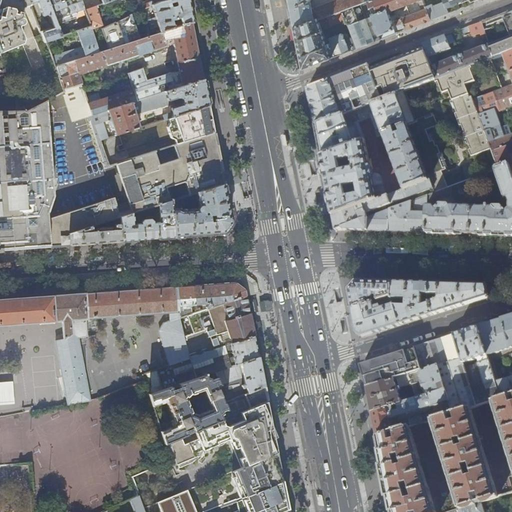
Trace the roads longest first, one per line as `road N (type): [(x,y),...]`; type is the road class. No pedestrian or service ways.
road 1 (secondary): [(288,254),(0,274)]
road 2 (residential): [(507,0),(257,95)]
road 3 (secondary): [(288,254),(511,261)]
road 4 (residential): [(310,362),(511,303)]
road 5 (primary): [(257,95),(288,254)]
road 6 (primary): [(310,362),(339,511)]
